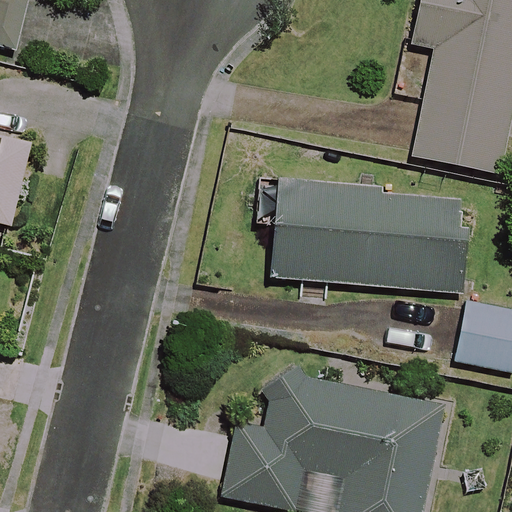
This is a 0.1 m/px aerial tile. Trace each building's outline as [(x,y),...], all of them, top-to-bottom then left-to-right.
[(0,0),(0,55),(22,61),(35,0),(0,0)] [(428,56),(408,159),(508,178),(511,156),(511,0),(413,0),(404,51),(428,56)] [(0,227),(10,230),(31,140),(0,132),(0,227)] [(473,201),(276,181),(266,281),(463,301),(473,201)] [(511,315),(461,307),(452,366),(511,375),(511,315)] [(425,511),(446,403),(265,369),(255,426),(234,422),(218,505),(254,511),(425,511)]
